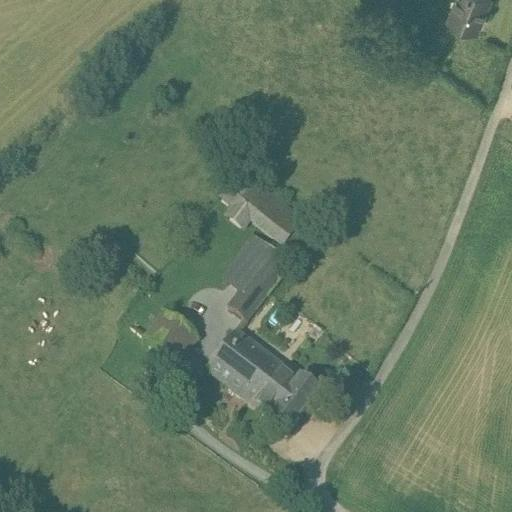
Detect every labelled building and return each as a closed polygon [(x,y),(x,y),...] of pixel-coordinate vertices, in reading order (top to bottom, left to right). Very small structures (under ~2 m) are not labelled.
[(455,0),(448,19),(477,30),(489,0),(455,0)] [(295,221),(238,176),(219,200),(231,209),(224,218),(242,232),(249,223),(275,247),(284,235),(295,221)] [(234,291),(220,309),(239,324),(283,267),(279,264),(295,243),(284,235),(275,247),(269,256),(264,252),(234,291)] [(264,252),(249,238),(221,281),(234,291),(264,252)] [(196,341),(161,315),(140,343),(175,369),(196,341)] [(298,378),(232,333),(204,372),(270,418),(269,420),(288,433),(318,389),(299,376),(298,378)]
